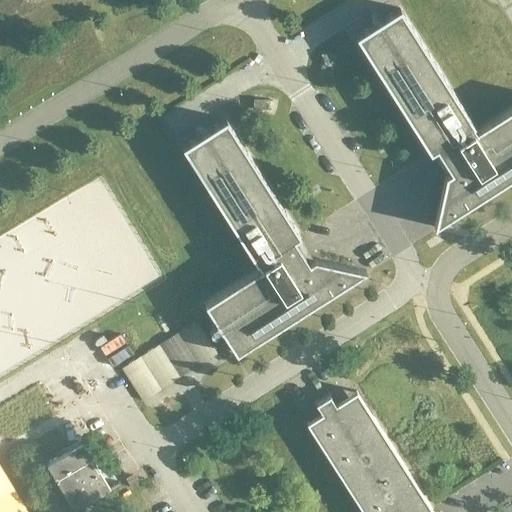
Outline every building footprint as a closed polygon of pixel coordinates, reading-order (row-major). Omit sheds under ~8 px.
[(399,8),(355,36),(430,153),(436,149),(450,172),(445,175),(434,227),(511,177),(511,107),(475,131),(472,126),(474,125),(399,8)] [(226,119),(181,147),(256,264),(258,263),(261,268),(204,304),(236,353),(365,270),(314,259),(308,262),(294,240),(300,236),(226,119)] [(142,400),(217,353),(196,320),(121,368),(142,400)] [(433,511),(371,415),(356,391),(335,405),(329,395),(315,404),(321,413),(306,423),(362,511),(433,511)] [(46,464),(74,510),(110,488),(81,442),(46,464)] [(27,511),(0,466),(0,511),(27,511)]
